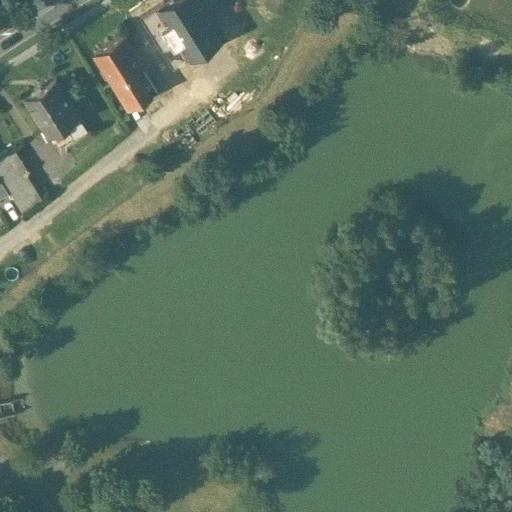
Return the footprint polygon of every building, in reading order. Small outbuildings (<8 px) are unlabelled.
[(164,1),(140,16),(172,67),(223,35),(200,0),(172,0),(166,4),(164,1)] [(123,35),(93,54),(113,85),(120,80),(135,102),(157,88),(123,35)] [(56,74),(23,94),(48,133),(79,112),(56,74)] [(12,145),(0,152),(0,177),(8,190),(18,206),(36,194),(21,171),(27,168),(12,145)] [(0,177),(0,194),(8,190),(0,177)]
